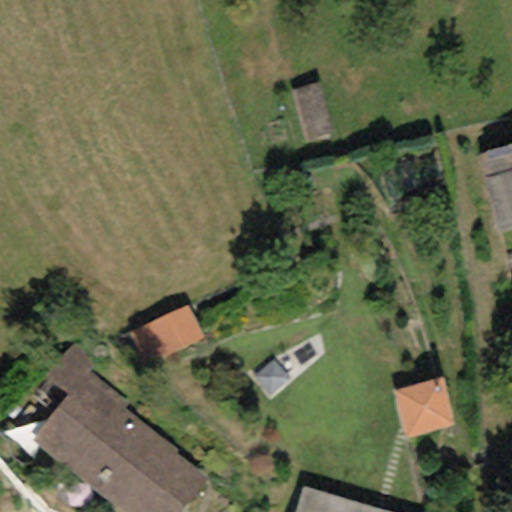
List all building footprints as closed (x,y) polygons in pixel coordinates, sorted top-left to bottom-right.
[(511,145),(476,154),(495,233),(511,228),(511,145)] [(189,305),(124,331),(139,367),(203,342),(189,305)] [(94,361),(71,342),(45,376),(68,394),(31,441),(122,511),(182,511),(207,481),(173,454),(176,450),(122,408),(127,403),(86,371),(94,361)] [(445,379),(390,390),(399,437),(454,426),(445,379)] [(387,511),(301,487),(294,511),(387,511)]
